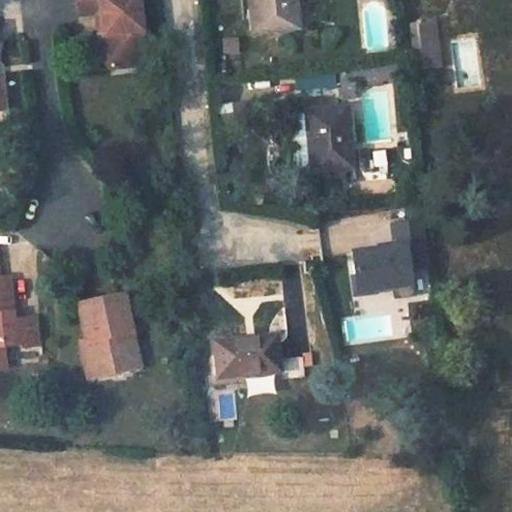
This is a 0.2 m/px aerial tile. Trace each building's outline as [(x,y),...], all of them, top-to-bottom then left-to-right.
[(99,14),(101,34),(96,39),(93,42),(94,62),(104,68),(133,65),(130,32),(142,31),(138,0),(73,0),(75,16),(93,14),(99,14)] [(294,0),(254,0),(255,8),(251,8),(253,31),(290,26),(288,6),(295,5),(294,0)] [(295,5),(288,6),(290,26),(297,26),(295,5)] [(433,19),(416,20),(416,22),(423,68),(423,70),(440,68),(433,19)] [(416,22),(408,23),(414,70),(423,68),(416,22)] [(130,32),(133,65),(144,53),(142,31),(130,32)] [(373,73),(375,88),(397,86),(395,62),(372,65),(373,73)] [(359,75),(373,73),(372,65),(358,67),(359,75)] [(339,84),(341,100),(358,98),(356,82),(339,84)] [(345,108),(305,111),(311,171),(351,168),(345,108)] [(421,220),(391,224),(393,246),(350,252),(355,291),(390,287),(410,284),(408,269),(427,267),(421,220)] [(0,367),(3,368),(1,345),(18,344),(19,347),(36,345),(33,318),(17,320),(10,321),(10,313),(6,277),(0,277),(0,367)] [(410,284),(390,287),(391,299),(411,296),(410,284)] [(133,353),(124,322),(130,321),(120,286),(75,300),(86,334),(79,336),(90,372),(116,364),(114,358),(133,353)] [(274,337),(213,343),(217,376),(278,370),(274,337)]
